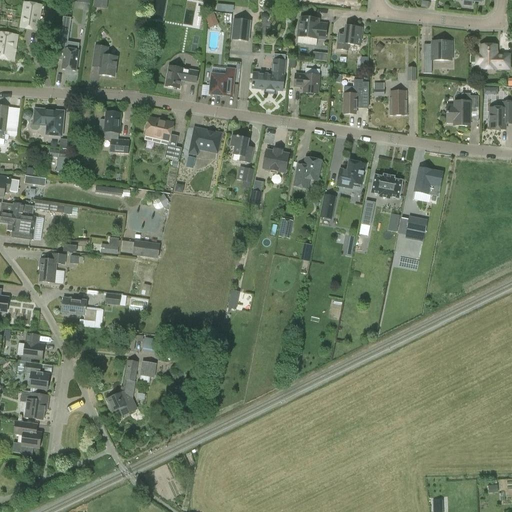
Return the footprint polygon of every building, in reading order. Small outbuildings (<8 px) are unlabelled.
[(107,9),(107,0),(94,0),(94,8),(107,9)] [(155,0),(153,12),(164,14),(166,0),(155,0)] [(37,31),(41,6),(24,4),(21,28),(37,31)] [(234,6),(217,4),(216,12),(233,13),(234,6)] [(214,15),(206,18),(210,28),(218,25),(214,15)] [(62,70),(65,70),(66,72),(71,73),(73,71),(75,72),(79,52),(70,50),(72,43),(67,42),(71,18),(63,17),(59,46),(66,47),(62,70)] [(299,24),(297,37),(318,39),(326,40),(328,24),(319,23),(319,19),(301,17),(300,24),(299,24)] [(231,34),(230,40),(249,42),(251,21),(232,19),(231,34)] [(339,37),(337,49),(348,50),(349,45),(356,45),(356,39),(361,39),(362,28),(346,26),(345,38),(339,37)] [(0,33),(0,59),(13,62),(17,37),(0,33)] [(424,54),(424,74),(432,74),(432,60),(452,61),(452,42),(432,42),(432,54),(424,54)] [(477,56),(477,62),(479,64),(481,64),(481,69),(497,69),(510,69),(510,55),(497,55),(497,46),(481,46),(481,54),(479,54),(477,56)] [(114,78),(117,58),(107,56),(108,48),(96,47),(93,67),(101,68),(100,75),(114,78)] [(272,60),(271,75),(253,73),(252,89),(283,92),(284,76),(286,55),(274,54),(274,60),(272,60)] [(199,72),(183,69),(169,67),(165,86),(180,89),(181,82),(197,85),(199,72)] [(407,82),(416,82),(416,68),(407,68),(407,82)] [(210,95),(225,96),(232,97),(235,70),(227,69),(226,76),(212,75),(210,95)] [(313,96),(314,94),(318,94),(320,76),(305,75),(296,74),(295,87),(304,87),(304,93),(308,93),(309,95),(313,96)] [(355,94),(344,94),(344,114),(357,115),(357,109),(363,108),(364,80),(355,80),(354,88),(356,88),(356,92),(355,92),(355,94)] [(374,84),(374,97),(384,96),(384,83),(374,84)] [(407,116),(406,92),(390,92),(391,116),(407,116)] [(478,97),(470,97),(470,94),(462,94),(461,102),(455,102),(455,105),(447,105),(446,123),(454,123),(454,126),(470,126),(470,111),(478,112),(478,97)] [(511,115),(511,102),(503,102),(503,108),(490,108),(489,130),(505,130),(505,116),(511,115)] [(8,129),(5,129),(8,107),(0,106),(0,130),(2,131),(1,136),(8,136),(8,129)] [(61,137),(63,122),(54,121),(55,112),(50,111),(50,110),(34,109),(33,122),(30,124),(30,127),(32,130),(36,130),(39,128),(39,125),(46,126),(45,135),(61,137)] [(118,140),(119,133),(121,134),(121,127),(119,127),(121,114),(106,113),(106,120),(102,120),(100,122),(99,129),(101,131),(105,131),(104,141),(111,142),(110,153),(128,154),(129,141),(118,140)] [(146,136),(170,141),(174,124),(150,118),(146,136)] [(195,128),(190,154),(198,156),(199,150),(218,154),(222,134),(195,128)] [(240,161),(251,163),(253,151),(247,150),(250,140),(233,136),(231,146),(235,147),(234,155),(241,156),(240,161)] [(60,139),(59,149),(66,150),(67,140),(60,139)] [(182,148),(167,145),(164,158),(179,161),(182,148)] [(50,149),(48,158),(58,160),(58,158),(67,159),(68,152),(50,149)] [(277,174),(278,172),(286,173),(289,155),(282,154),(282,152),(275,150),(274,152),(267,151),(263,169),(271,170),(270,173),(277,174)] [(298,170),(295,186),(308,189),(310,179),(317,181),(321,161),(307,158),(304,171),(298,170)] [(195,170),(197,161),(188,159),(186,168),(195,170)] [(352,187),(360,188),(365,166),(350,162),(348,171),(346,171),(347,168),(338,166),(337,169),(341,170),(337,185),(351,189),(352,187)] [(244,168),(242,181),(243,182),(242,187),(250,188),(251,183),(252,183),(254,170),(244,168)] [(414,192),(428,195),(439,197),(443,173),(432,171),(422,169),(419,168),(414,192)] [(401,186),(402,181),(394,179),(394,177),(384,175),(383,177),(375,176),(371,194),(380,195),(379,197),(390,199),(390,197),(399,199),(400,194),(401,195),(402,186),(401,186)] [(0,182),(0,196),(4,197),(5,192),(9,193),(11,178),(1,177),(0,183),(0,182)] [(25,177),(24,184),(37,185),(38,179),(25,177)] [(96,186),(95,193),(130,197),(130,191),(122,190),(123,189),(96,186)] [(260,207),(262,193),(251,191),(249,205),(260,207)] [(158,199),(155,201),(154,203),(153,205),(155,209),(158,210),(160,209),(163,207),(164,208),(170,204),(164,194),(158,198),(158,199)] [(321,217),(330,219),(334,198),(325,196),(321,217)] [(34,207),(34,210),(50,212),(51,204),(35,202),(34,207)] [(362,225),(370,226),(374,207),(375,203),(366,202),(365,205),(362,225)] [(1,212),(0,218),(0,222),(8,224),(7,231),(13,232),(12,238),(33,241),(33,240),(37,218),(37,217),(33,217),(31,217),(33,207),(25,206),(14,204),(14,205),(12,214),(1,212)] [(65,206),(63,214),(71,215),(73,208),(73,207),(65,206)] [(391,214),(387,231),(397,233),(400,216),(391,214)] [(425,234),(428,220),(409,217),(406,230),(425,234)] [(289,239),(293,221),(282,219),(279,237),(289,239)] [(117,255),(119,239),(109,239),(109,245),(106,245),(105,254),(117,255)] [(158,259),(160,245),(135,241),(133,256),(158,259)] [(311,261),(314,245),(304,243),(301,260),(311,261)] [(65,265),(65,256),(53,255),(53,261),(41,259),(41,267),(42,267),(40,282),(55,283),(56,264),(65,265)] [(144,284),(141,295),(148,297),(151,286),(144,284)] [(0,289),(0,312),(7,314),(9,297),(1,296),(2,290),(0,289)] [(228,307),(237,309),(240,291),(231,290),(228,307)] [(121,296),(107,294),(105,305),(120,307),(121,296)] [(97,311),(86,310),(87,301),(63,298),(62,313),(85,316),(84,321),(95,322),(97,311)] [(42,360),(44,345),(38,345),(39,336),(27,335),(26,343),(24,357),(42,360)] [(146,338),(144,350),(157,352),(159,339),(146,338)] [(113,412),(119,409),(122,417),(138,410),(133,399),(136,382),(135,382),(138,362),(127,360),(123,387),(121,387),(120,394),(107,399),(113,412)] [(49,375),(43,374),(44,365),(17,362),(16,372),(31,375),(29,388),(47,391),(49,375)] [(157,364),(142,362),(139,376),(155,378),(157,364)] [(20,402),(27,403),(25,418),(43,420),(46,397),(22,393),(20,402)] [(188,396),(187,402),(198,403),(199,393),(194,393),(194,397),(188,396)] [(23,436),(22,444),(13,443),(12,452),(21,454),(22,456),(26,456),(28,455),(32,455),(33,448),(39,449),(41,434),(37,433),(38,424),(16,421),(14,435),(23,436)]
